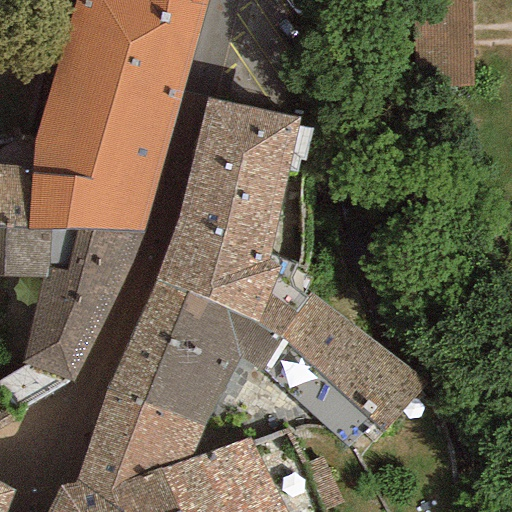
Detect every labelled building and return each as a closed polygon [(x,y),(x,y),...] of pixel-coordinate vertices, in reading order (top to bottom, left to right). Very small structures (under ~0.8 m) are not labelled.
[(30,167),(27,229),(46,228),(74,229),(144,231),(205,0),(74,0),(33,144),(30,167)] [(464,0),(414,0),(417,88),(467,86),(464,0)] [(297,119),(205,99),(179,207),(152,281),(271,334),(278,339),(386,430),(424,386),(415,378),(274,276),(278,264),(266,260),(297,119)] [(0,277),(40,279),(45,279),(46,228),(27,229),(30,167),(0,166),(0,277)] [(144,231),(74,229),(46,228),(45,279),(40,279),(18,367),(73,383),(144,231)] [(189,458),(202,427),(237,358),(263,373),(278,339),(271,334),(152,281),(104,392),(76,481),(102,498),(141,471),(159,466),(189,458)] [(284,511),(246,438),(189,458),(159,466),(179,511),(284,511)] [(179,511),(159,466),(141,471),(102,498),(76,481),(59,487),(46,511),(179,511)] [(0,485),(0,511),(4,511),(12,492),(0,485)]
